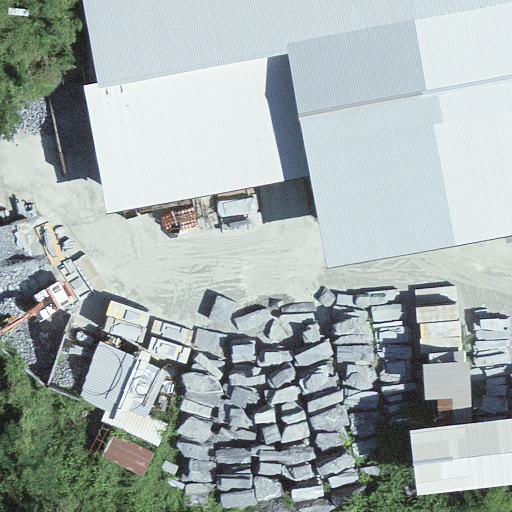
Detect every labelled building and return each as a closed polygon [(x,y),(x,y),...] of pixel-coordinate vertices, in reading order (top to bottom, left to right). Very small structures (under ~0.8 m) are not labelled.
[(82,88),(106,216),(305,179),(323,273),(511,237),(511,0),(80,0),(96,85),(82,88)] [(433,302),(441,392),(478,388),(470,298),(433,302)] [(109,357),(85,434),(163,457),(186,380),(109,357)] [(437,437),(485,435),(483,393),(435,396),(437,437)] [(428,511),(511,511),(511,463),(427,467),(428,511)] [(125,464),(114,497),(156,511),(167,478),(125,464)]
